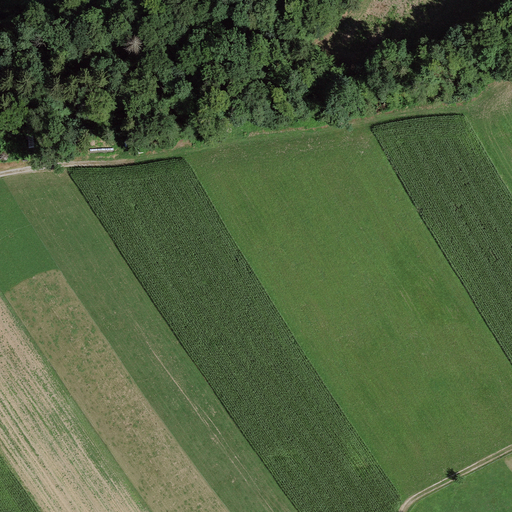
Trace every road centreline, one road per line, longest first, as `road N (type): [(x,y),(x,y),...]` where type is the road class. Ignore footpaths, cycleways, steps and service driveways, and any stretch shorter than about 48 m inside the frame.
road 1 (track): [(0,178),(345,132)]
road 2 (track): [(511,446),(412,494),(403,511)]
